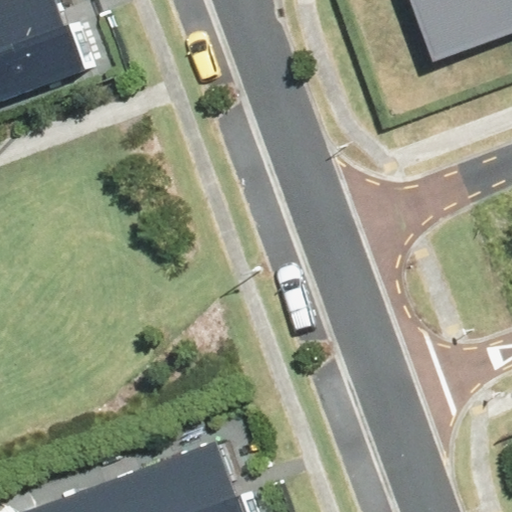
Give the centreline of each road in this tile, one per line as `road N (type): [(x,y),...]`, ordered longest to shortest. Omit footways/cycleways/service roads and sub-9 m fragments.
road 1 (residential): [(246,0),(331,236)]
road 2 (residential): [(331,236),(511,170)]
road 3 (residential): [(331,236),(394,409)]
road 4 (residential): [(511,365),(394,409)]
